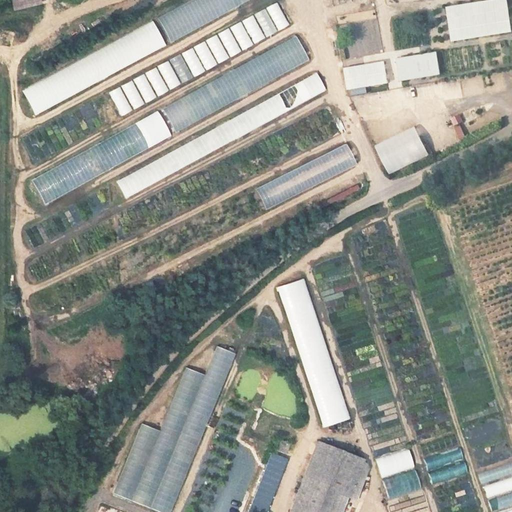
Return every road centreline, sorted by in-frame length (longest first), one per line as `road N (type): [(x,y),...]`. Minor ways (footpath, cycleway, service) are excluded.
road 1 (unclassified): [(511,129),(345,210),(254,271),(182,336),(109,424),(58,511)]
road 2 (track): [(0,368),(29,369),(40,329),(55,318),(371,169)]
road 3 (track): [(383,193),(323,57),(312,0)]
road 4 (track): [(0,49),(123,0)]
